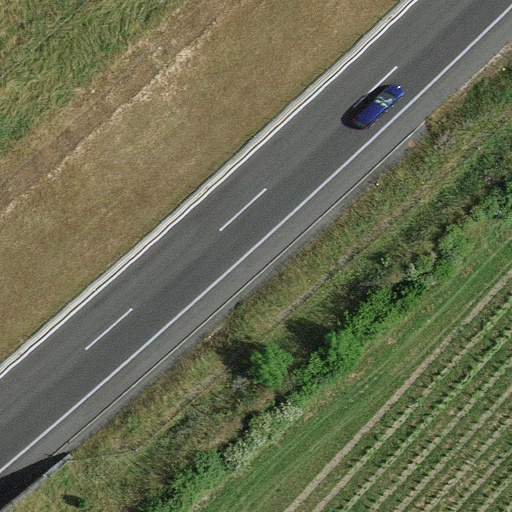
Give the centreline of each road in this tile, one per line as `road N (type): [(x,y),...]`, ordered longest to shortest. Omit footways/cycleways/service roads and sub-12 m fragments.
road 1 (motorway): [(0,427),(468,0)]
road 2 (motorway): [(321,0),(0,292)]
road 3 (track): [(0,208),(220,0)]
